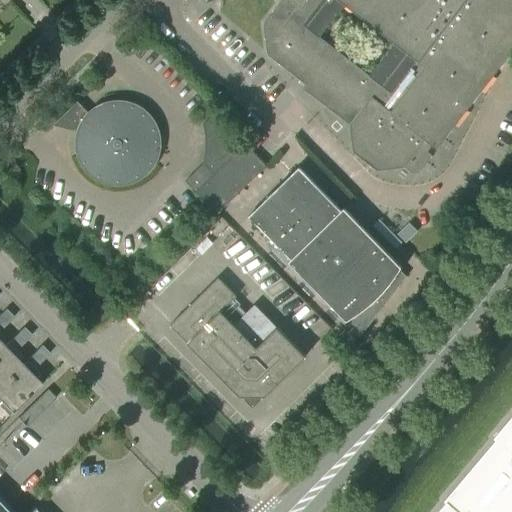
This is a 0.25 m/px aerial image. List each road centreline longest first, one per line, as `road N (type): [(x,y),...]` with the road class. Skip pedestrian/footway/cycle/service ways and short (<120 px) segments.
road 1 (residential): [(244,511),(0,266)]
road 2 (tertiary): [(295,511),(385,417),(511,259)]
road 3 (residential): [(0,115),(124,0)]
road 4 (residential): [(264,116),(153,0)]
